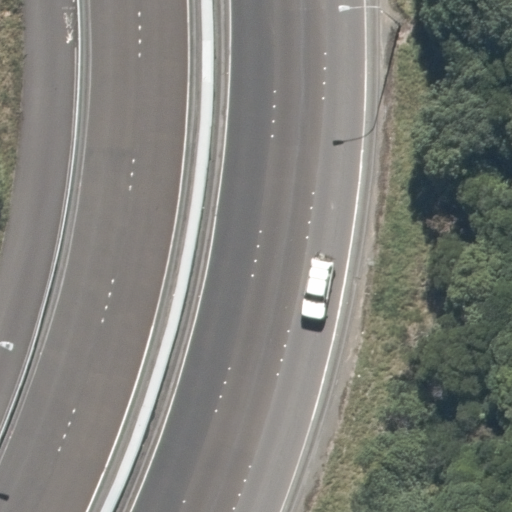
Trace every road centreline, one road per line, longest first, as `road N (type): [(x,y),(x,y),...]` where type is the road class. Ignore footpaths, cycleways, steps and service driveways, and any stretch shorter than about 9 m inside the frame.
road 1 (secondary): [(29,511),(93,371),(129,184),(137,0)]
road 2 (secondary): [(301,0),(300,126),(282,260),(227,474),(207,511)]
